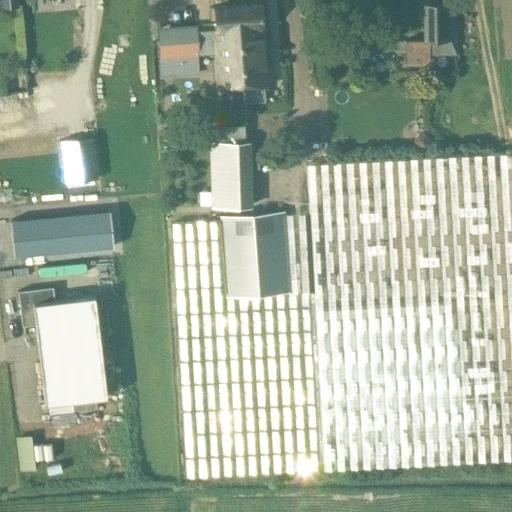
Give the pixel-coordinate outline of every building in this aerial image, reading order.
[(261,4),(237,5),(243,86),(244,101),(263,99),(262,84),(269,84),(265,20),(263,20),(261,4)] [(218,88),(243,86),(237,5),(214,7),(214,8),(215,23),(213,23),(214,31),(159,34),(161,75),(172,74),(171,62),(198,60),(197,55),(215,53),(218,88)] [(426,40),(403,41),(403,64),(427,63),(427,54),(455,54),(454,5),(426,6),(426,40)] [(417,135),(413,139),(414,146),(419,150),(425,149),(429,145),(428,138),(424,134),(417,135)] [(98,179),(93,136),(60,140),(65,182),(98,179)] [(250,141),(209,141),(211,207),(251,207),(250,141)] [(511,459),(511,159),(511,152),(306,164),(308,212),(284,213),(284,211),(220,215),(220,219),(170,222),(176,295),(186,476),(511,459)] [(108,210),(10,220),(13,255),(112,246),(108,210)] [(54,300),(53,287),(18,291),(22,326),(35,324),(44,404),(106,397),(94,295),(54,300)] [(29,436),(17,438),(21,470),(33,469),(29,436)]
